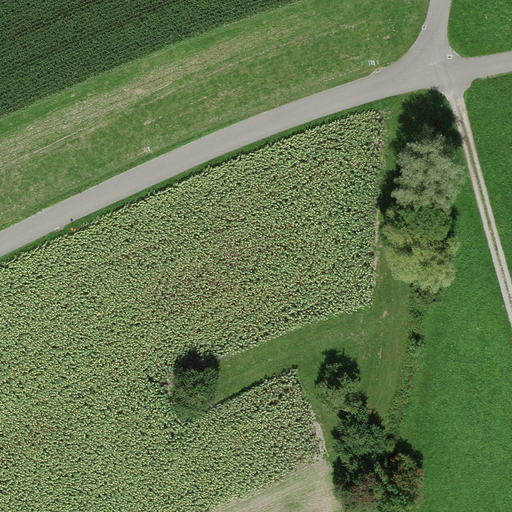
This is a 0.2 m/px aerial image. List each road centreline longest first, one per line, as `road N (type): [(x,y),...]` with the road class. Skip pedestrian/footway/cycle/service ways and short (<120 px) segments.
road 1 (unclassified): [(0,245),(136,180),(324,105),(433,72)]
road 2 (track): [(511,284),(459,97),(433,72)]
